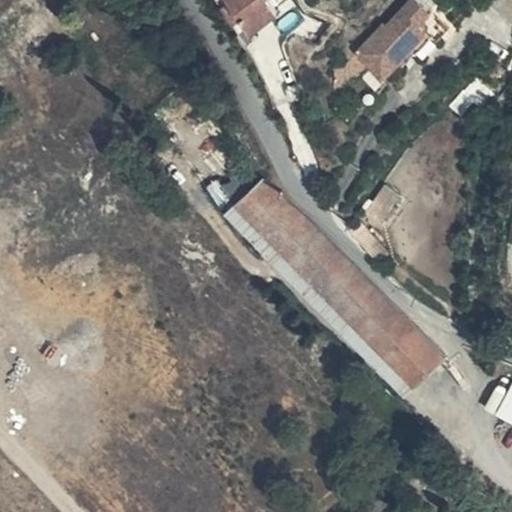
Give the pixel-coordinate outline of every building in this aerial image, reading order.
[(219,19),(230,12),(220,0),(218,0),(209,6),(219,19)] [(220,0),(230,12),(241,26),(264,8),(257,0),(220,0)] [(386,14),(365,43),(373,51),(374,48),(397,11),(401,0),(398,0),(388,15),(386,14)] [(425,0),(401,0),(397,11),(374,48),(373,51),(379,56),(393,65),(431,15),(421,7),(425,0)] [(347,77),(357,74),(373,51),(365,43),(357,54),(341,64),(347,77)] [(373,51),(357,74),(362,72),(379,56),(373,51)] [(274,168),(269,172),(266,175),(274,183),(297,194),(287,183),(274,168)] [(274,183),(266,175),(259,180),(279,199),(298,206),(297,194),(274,183)] [(279,199),(259,180),(228,202),(283,267),(294,281),(333,238),(315,217),(302,213),(298,206),(279,199)] [(315,217),(297,194),(298,206),(302,213),(315,217)] [(333,238),(294,281),(306,295),(349,257),(333,238)] [(423,260),(409,253),(399,262),(401,265),(395,272),(408,282),(423,260)] [(349,257),(306,295),(390,396),(435,358),(370,281),(350,257),(349,257)] [(511,393),(501,415),(511,420),(511,393)]
